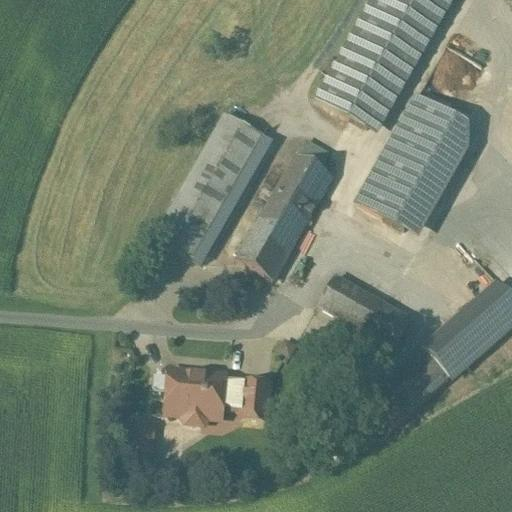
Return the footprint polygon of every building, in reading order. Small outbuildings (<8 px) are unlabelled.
[(375,0),(317,103),(376,137),(454,0),(375,0)] [(467,130),(416,101),(356,207),(403,234),(417,242),(467,153),(467,130)] [(224,119),(154,241),(191,261),(195,254),(203,258),(264,151),(256,146),(260,139),(224,119)] [(295,159),(235,263),(272,284),(331,180),(295,159)] [(410,323),(334,280),(317,310),(394,353),(410,323)] [(511,305),(495,286),(421,352),(449,382),(449,383),(511,327),(511,305)] [(421,352),(361,405),(389,435),(449,382),(421,352)] [(224,380),(169,375),(165,418),(184,420),(183,423),(187,427),(201,428),(204,425),(204,424),(219,426),(221,413),(224,383),(224,380)] [(268,387),(224,383),(221,413),(241,415),(240,422),(264,425),(268,387)]
